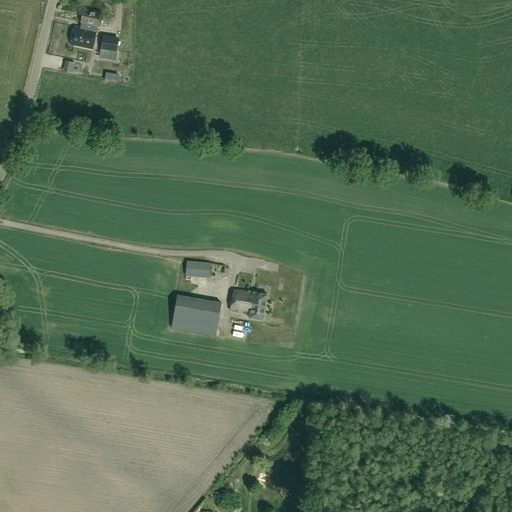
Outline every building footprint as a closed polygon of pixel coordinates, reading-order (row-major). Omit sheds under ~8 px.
[(100,26),(103,14),(83,10),(81,22),(93,25),(92,25),(93,25),(92,29),(91,30),(96,31),(97,26),(100,26)] [(92,49),(96,31),(91,30),(92,29),(85,28),(86,24),(92,25),(93,25),(81,22),(80,28),(74,27),(71,45),(92,49)] [(106,42),(105,52),(121,53),(121,42),(106,42)] [(94,67),(96,56),(80,54),(78,65),(94,67)] [(117,67),(119,58),(99,54),(97,64),(117,67)] [(113,68),(97,65),(96,75),(111,77),(113,68)] [(187,261),(186,272),(186,275),(210,277),(211,263),(187,261)] [(263,320),(268,294),(253,292),(253,293),(234,289),(230,310),(250,313),(249,318),(263,320)] [(180,329),(219,335),(223,307),(184,302),(180,329)]
